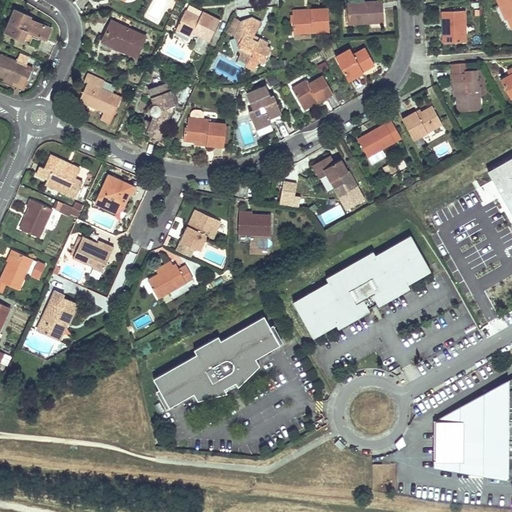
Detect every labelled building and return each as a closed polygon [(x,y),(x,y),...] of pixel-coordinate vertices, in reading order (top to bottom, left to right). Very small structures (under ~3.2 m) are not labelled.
[(511,0),(496,0),(506,22),(511,19),(511,0)] [(347,21),(355,21),(363,20),(363,23),(382,22),(380,2),(346,4),(347,21)] [(48,27),(48,26),(47,25),(29,16),(30,13),(17,7),(5,31),(29,43),(33,36),(42,40),(48,28),(48,27)] [(208,41),(214,30),(219,20),(203,11),(199,17),(185,9),(175,29),(189,36),(191,32),(208,41)] [(327,9),(318,10),(310,10),(310,13),(292,14),(293,33),(327,32),(327,9)] [(441,35),(441,39),(442,43),(464,42),(462,11),(440,12),(441,25),(443,25),(444,35),(441,35)] [(251,17),(246,19),(240,22),(244,31),(234,34),(240,52),(238,58),(247,63),(245,66),(253,70),(258,61),(262,63),(270,48),(266,46),(268,43),(259,38),(257,41),(251,38),(253,35),(260,22),(251,17)] [(105,35),(115,40),(125,44),(124,47),(136,53),(145,35),(112,20),(105,35)] [(244,31),(240,22),(234,34),(244,31)] [(189,36),(175,29),(171,36),(187,44),(191,37),(189,36)] [(105,35),(104,38),(124,47),(125,44),(115,40),(105,35)] [(361,71),(367,67),(373,64),(364,48),(352,55),(349,50),(335,58),(347,80),(362,71),(361,71)] [(31,67),(0,54),(0,76),(16,84),(20,76),(27,78),(31,67)] [(320,71),(328,68),(325,61),(317,64),(320,71)] [(453,66),(453,76),(453,85),(457,85),(457,99),(458,113),(478,113),(478,83),(477,83),(476,73),(467,73),(467,65),(453,66)] [(511,73),(498,81),(508,99),(511,96),(511,73)] [(104,82),(87,74),(83,81),(85,82),(83,88),(85,89),(78,104),(94,112),(93,114),(100,117),(99,120),(109,124),(111,122),(112,122),(122,98),(113,93),(101,88),(104,82)] [(333,94),(327,85),(323,75),(308,83),(306,80),(291,88),(301,108),(317,99),(318,102),(333,94)] [(101,88),(113,93),(115,88),(104,82),(101,88)] [(175,104),(171,93),(167,82),(147,89),(151,98),(137,129),(158,139),(175,104)] [(272,95),(270,96),(269,96),(266,89),(256,93),(259,98),(249,103),(252,111),(248,112),(255,130),(269,124),(268,120),(272,118),(270,113),(278,110),(272,95)] [(301,108),(303,110),(318,102),(317,99),(301,108)] [(94,112),(78,104),(77,106),(93,114),(94,112)] [(430,108),(423,112),(416,116),(415,113),(400,121),(411,141),(427,132),(440,125),(430,108)] [(190,119),(203,120),(203,115),(202,112),(200,110),(195,110),(192,111),(191,113),(190,119)] [(272,118),(280,115),(278,110),(270,113),(272,118)] [(183,138),(194,140),(194,139),(201,140),(200,144),(222,147),(225,125),(209,123),(209,121),(203,120),(190,119),(188,118),(187,128),(185,128),(183,138)] [(397,142),(392,132),(386,123),(353,142),(364,161),(397,142)] [(430,138),(442,131),(440,125),(427,132),(430,138)] [(308,157),(310,163),(323,157),(320,151),(308,157)] [(508,166),(511,174),(511,151),(499,158),(504,168),(508,166)] [(74,179),(78,170),(49,157),(44,169),(39,167),(36,174),(47,179),(45,184),(75,198),(82,183),(74,179)] [(345,174),(341,168),(338,161),(331,165),(327,158),(309,168),(314,176),(320,172),(323,177),(331,191),(340,185),(336,179),(345,174)] [(314,176),(316,180),(323,177),(320,172),(314,176)] [(108,175),(103,186),(98,197),(100,198),(103,206),(102,208),(115,214),(119,208),(122,209),(127,198),(123,195),(125,191),(130,194),(131,195),(135,187),(108,175)] [(441,195),(454,190),(450,178),(437,183),(441,195)] [(300,195),(295,195),(296,182),(281,181),(280,205),(299,206),(300,195)] [(477,192),(467,198),(470,204),(480,198),(477,192)] [(511,221),(511,219),(496,193),(454,217),(460,226),(462,225),(465,230),(463,232),(466,238),(469,237),(475,247),(472,248),(480,260),(491,253),(490,251),(495,247),(497,238),(490,226),(501,220),(505,226),(511,221)] [(98,197),(94,205),(102,208),(103,206),(100,198),(98,197)] [(30,200),(28,204),(27,207),(29,208),(20,229),(40,238),(51,209),(30,200)] [(77,217),(80,208),(59,200),(55,210),(77,217)] [(197,213),(195,212),(188,228),(190,229),(197,213)] [(207,238),(211,230),(215,221),(197,213),(190,229),(188,228),(176,252),(189,258),(194,249),(199,252),(205,237),(207,238)] [(251,216),(238,216),(237,236),(249,237),(271,238),(271,217),(251,216)] [(211,240),(219,223),(215,221),(211,230),(207,238),(211,240)] [(428,262),(407,227),(372,248),(370,244),(324,272),(326,276),(291,297),(312,332),(335,318),(338,322),(368,303),(366,299),(374,294),(377,298),(408,280),(405,276),(428,262)] [(97,242),(82,236),(73,256),(93,265),(92,266),(102,271),(113,247),(98,239),(97,242)] [(249,246),(249,237),(237,236),(236,245),(249,246)] [(33,260),(24,256),(15,251),(1,281),(19,290),(33,260)] [(32,276),(36,277),(40,279),(46,266),(38,262),(32,276)] [(170,263),(155,272),(158,276),(172,267),(170,263)] [(184,266),(181,268),(177,270),(175,266),(172,267),(158,276),(147,282),(157,299),(192,279),(184,266)] [(64,323),(66,323),(68,325),(77,304),(63,298),(64,295),(55,290),(36,330),(56,340),(64,323)] [(0,331),(10,310),(0,304),(0,331)] [(261,312),(218,337),(216,333),(192,348),(194,352),(152,377),(168,405),(193,391),(197,398),(226,390),(223,384),(234,378),(237,383),(258,362),(254,355),(278,340),(261,312)] [(56,340),(60,341),(68,325),(64,323),(56,340)] [(511,366),(436,412),(436,459),(471,459),(471,463),(484,464),(484,461),(511,462),(511,366)] [(324,417),(313,423),(316,430),(327,424),(324,417)]
